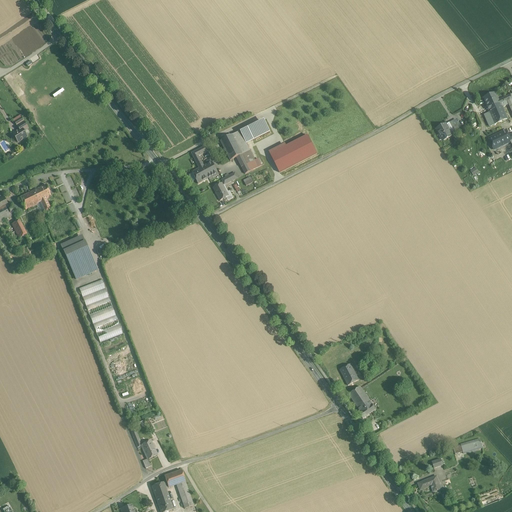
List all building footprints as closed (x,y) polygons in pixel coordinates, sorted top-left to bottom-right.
[(495,93),(483,98),(487,107),(499,102),(499,100),(495,93)] [(511,99),(510,95),(499,100),(499,102),(501,105),(507,102),(511,99)] [(499,102),(487,107),(490,113),(492,118),(490,119),(493,125),(507,119),(501,105),(499,102)] [(511,116),(511,112),(507,102),(501,105),(507,119),(511,116)] [(490,113),(485,115),(490,127),(493,125),(490,119),(492,118),(490,113)] [(15,122),(17,126),(24,122),(21,118),(15,122)] [(456,120),(450,123),(453,130),(459,126),(456,120)] [(28,128),(24,122),(17,126),(19,130),(22,128),(23,131),(27,128),(28,128)] [(446,124),(436,129),(442,140),(451,135),(450,132),(446,125),(446,124)] [(19,130),(13,134),(18,143),(23,140),(25,140),(26,138),(27,137),(26,135),(23,131),(22,128),(19,130)] [(255,161),(240,131),(233,135),(243,154),(244,154),(249,163),(255,161)] [(497,135),(489,139),(494,150),(511,141),(509,136),(506,131),(497,135)] [(233,135),(220,141),(231,161),(237,158),(243,154),(233,135)] [(317,155),(308,135),(286,145),(286,144),(269,151),(279,172),(317,155)] [(511,143),(511,141),(494,150),(497,155),(511,148),(511,143)] [(511,152),(511,141),(511,143),(511,148),(497,155),(498,159),(511,152)] [(204,147),(191,153),(197,164),(202,162),(199,156),(207,152),(204,147)] [(249,163),(244,154),(243,154),(237,158),(244,171),(251,167),(249,163)] [(207,175),(212,162),(204,166),(202,162),(197,164),(199,168),(203,176),(207,175)] [(212,162),(207,175),(209,178),(210,180),(219,175),(212,162)] [(474,176),(479,173),(476,167),(471,171),(474,176)] [(199,168),(192,172),(193,173),(189,175),(193,182),(196,180),(198,184),(209,178),(207,175),(203,176),(199,168)] [(235,173),(230,176),(232,181),(238,178),(235,173)] [(230,176),(222,180),(224,185),(232,181),(230,176)] [(222,183),(213,188),(220,201),(223,200),(225,200),(226,198),(229,196),(222,183)] [(46,185),(33,191),(38,203),(40,202),(45,199),(51,197),(46,185)] [(20,198),(26,210),(38,204),(37,203),(38,203),(33,191),(20,198)] [(4,197),(0,199),(0,221),(16,213),(11,202),(8,204),(4,197)] [(51,209),(47,200),(46,201),(45,199),(40,202),(45,212),(51,209)] [(27,234),(23,227),(15,231),(19,238),(27,234)] [(82,236),(60,246),(76,281),(97,272),(97,270),(82,236)] [(102,280),(79,288),(100,343),(123,334),(102,280)] [(351,364),(340,370),(348,385),(359,380),(351,364)] [(376,410),(360,387),(349,395),(361,412),(359,413),(363,418),(376,410)] [(476,440),(465,443),(467,452),(478,449),(476,440)] [(151,441),(141,445),(148,459),(157,455),(151,441)] [(440,460),(432,462),(434,468),(442,465),(440,460)] [(181,470),(164,476),(166,482),(169,488),(176,485),(185,482),(181,470)] [(437,476),(418,484),(420,489),(431,485),(433,492),(441,489),(437,476)] [(164,482),(152,487),(156,499),(168,494),(166,488),(169,488),(166,482),(164,482)] [(185,482),(176,485),(185,508),(194,505),(185,482)] [(497,489),(479,495),(481,502),(483,507),(501,500),(497,489)] [(168,494),(156,499),(160,511),(165,511),(173,509),(168,494)]
